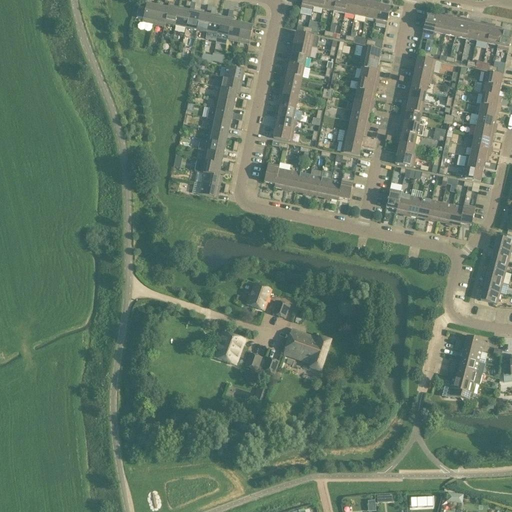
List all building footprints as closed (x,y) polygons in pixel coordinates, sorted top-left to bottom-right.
[(312,11),(314,0),(302,0),(301,9),(312,11)] [(314,0),(312,11),(313,8),(323,10),(325,0),(314,0)] [(325,0),(323,10),(333,12),(336,0),(325,0)] [(336,0),(333,12),(344,15),(347,0),(336,0)] [(347,0),(344,15),(355,17),(358,0),(347,0)] [(364,0),(358,0),(355,17),(365,19),(369,1),(364,0)] [(375,24),(379,6),(380,3),(369,1),(365,19),(375,21),(375,24)] [(379,6),(375,24),(386,27),(390,8),(379,6),(380,3),(379,6)] [(153,25),(157,7),(146,5),(142,23),(153,25)] [(168,6),(167,9),(168,9),(164,25),(165,25),(175,27),(179,9),(168,6)] [(157,7),(153,25),(164,28),(165,25),(164,25),(168,9),(167,9),(157,7)] [(179,9),(175,27),(186,29),(189,11),(179,9)] [(196,31),(200,13),(189,11),(186,29),(196,31)] [(200,13),(196,31),(207,33),(211,15),(200,13)] [(211,15),(207,33),(217,36),(221,18),(211,15)] [(433,37),(438,15),(437,15),(437,18),(426,16),(422,34),(433,37)] [(438,15),(433,37),(434,37),(434,34),(445,36),(448,18),(438,15)] [(231,23),(232,20),(221,18),(217,36),(227,38),(228,38),(231,23)] [(448,18),(445,36),(455,38),(459,20),(448,18)] [(459,20),(455,38),(466,40),(470,22),(459,20)] [(470,22),(466,40),(476,42),(480,24),(470,22)] [(242,25),(231,23),(228,38),(227,38),(227,41),(238,43),(242,25)] [(308,29),(307,33),(311,34),(318,35),(319,31),(312,30),(314,23),(310,23),(309,29),(308,29)] [(480,24),(476,42),(487,45),(491,27),(480,24)] [(242,25),(238,43),(249,45),(253,27),(242,25)] [(491,27),(487,45),(497,47),(496,50),(497,50),(501,29),(491,27)] [(501,29),(497,50),(508,52),(511,34),(501,32),(502,29),(501,29)] [(320,39),(314,37),(296,33),(293,44),(311,48),(317,49),(320,39)] [(361,39),(360,44),(366,46),(370,47),(371,42),(367,41),(367,40),(361,39)] [(311,48),(293,44),(291,54),(288,54),(309,59),(311,48)] [(360,58),(379,62),(381,51),(363,47),(360,58)] [(286,65),(304,69),(306,58),(309,59),(288,54),(286,65)] [(376,72),(379,62),(360,58),(358,69),(379,73),(376,72)] [(417,59),(415,70),(433,74),(435,63),(417,59)] [(472,62),(471,68),(481,70),(483,64),(472,62)] [(483,64),(481,70),(488,72),(492,72),(493,68),(489,67),(489,65),(483,64)] [(284,75),(302,79),(304,69),(286,65),(284,75)] [(242,83),(244,72),(226,68),(223,79),(242,83)] [(359,80),(377,84),(379,73),(358,69),(361,70),(359,80)] [(410,80),(431,84),(433,74),(415,70),(413,80),(410,79),(410,80)] [(500,88),(503,77),(484,73),(482,84),(500,88)] [(281,86),(300,90),(302,79),(284,75),(281,86)] [(239,93),(242,83),(223,79),(221,89),(236,92),(236,93),(239,93)] [(357,91),(375,94),(377,84),(359,80),(357,91)] [(431,84),(410,80),(408,90),(426,94),(428,84),(431,85),(431,84)] [(480,94),(501,99),(501,98),(498,98),(500,88),(482,84),(480,94)] [(279,96),(297,100),(300,90),(281,86),(279,96)] [(234,103),(236,93),(236,92),(221,89),(218,88),(216,99),(234,103)] [(405,101),(423,105),(426,94),(408,90),(405,101)] [(354,101),(373,105),(375,94),(357,91),(354,101)] [(481,106),(499,109),(501,99),(480,94),(480,95),(483,95),(481,106)] [(280,107),(295,111),(297,100),(279,96),(277,107),(280,107)] [(214,110),(232,114),(234,103),(216,99),(214,110)] [(352,112),(370,115),(373,105),(354,101),(352,112)] [(403,111),(421,115),(423,105),(405,101),(403,111)] [(478,116),(496,120),(499,109),(481,106),(478,116)] [(275,117),(296,122),(293,121),(295,111),(280,107),(277,107),(275,117)] [(207,119),(230,124),(232,114),(214,110),(209,109),(207,119)] [(401,122),(419,126),(421,115),(403,111),(401,122)] [(350,122),(368,126),(370,115),(352,112),(350,122)] [(476,127),(494,131),(496,120),(478,116),(476,127)] [(275,129),(294,132),(296,122),(275,117),(275,118),(278,118),(275,129)] [(209,131),(227,135),(230,124),(207,119),(212,120),(209,131)] [(345,132),(366,137),(368,126),(350,122),(348,132),(345,132)] [(399,132),(417,136),(419,126),(401,122),(399,132)] [(474,137),(492,141),(494,131),(476,127),(474,137)] [(294,132),(275,129),(273,140),(291,143),(294,132)] [(207,141),(225,145),(227,135),(209,131),(207,141)] [(366,137),(345,132),(343,143),(361,147),(363,136),(366,137)] [(396,143),(417,147),(418,147),(415,147),(417,136),(399,132),(396,143)] [(472,148),(490,152),(492,141),(474,137),(472,148)] [(205,152),(223,156),(225,145),(207,141),(205,152)] [(361,147),(343,143),(340,154),(358,157),(361,147)] [(397,154),(415,158),(417,147),(396,143),(399,144),(397,154)] [(466,158),(487,162),(490,152),(472,148),(469,158),(466,157),(466,158)] [(203,163),(221,166),(223,156),(205,152),(203,163)] [(415,158),(397,154),(395,165),(413,169),(415,158)] [(487,163),(487,162),(466,158),(464,168),(482,172),(484,162),(487,163)] [(194,172),(203,174),(218,177),(219,177),(221,166),(203,163),(197,161),(194,172)] [(274,188),(279,167),(268,165),(264,183),(274,185),(274,188)] [(279,167),(274,188),(285,190),(289,172),(278,170),(279,167)] [(482,172),(464,168),(462,179),(480,183),(482,172)] [(404,174),(403,178),(414,180),(416,172),(405,170),(404,174)] [(289,172),(285,190),(295,193),(299,175),(289,172)] [(219,177),(218,177),(203,174),(201,184),(219,188),(221,177),(219,177)] [(299,175),(295,193),(306,195),(310,177),(299,175)] [(310,177),(306,195),(316,197),(320,179),(310,177)] [(320,179),(316,197),(327,199),(331,181),(320,179)] [(331,181),(327,199),(338,202),(342,180),(341,183),(331,181)] [(342,180),(338,202),(339,199),(349,201),(353,183),(342,180)] [(219,188),(201,184),(199,195),(217,199),(219,188)] [(396,214),(400,193),(389,190),(386,208),(396,211),(396,214)] [(400,193),(396,214),(406,216),(410,198),(400,196),(401,193),(400,193)] [(410,198),(406,216),(417,218),(421,200),(410,198)] [(421,200),(417,218),(428,220),(431,202),(421,200)] [(431,202),(428,220),(438,223),(442,205),(431,202)] [(442,205),(438,223),(449,225),(453,207),(442,205)] [(453,207),(449,225),(459,227),(464,206),(463,206),(463,209),(453,207)] [(475,208),(464,206),(459,227),(460,227),(460,224),(471,227),(475,208)] [(492,248),(509,252),(511,241),(495,237),(492,248)] [(490,259),(507,263),(509,252),(492,248),(490,259)] [(487,269),(504,273),(507,263),(490,259),(487,269)] [(485,280),(502,284),(504,273),(487,269),(485,280)] [(483,291),(499,294),(502,284),(485,280),(483,291)] [(253,286),(245,307),(263,313),(271,292),(253,286)] [(499,294),(483,291),(480,301),(497,306),(499,294)] [(288,308),(276,304),(272,316),(284,320),(288,308)] [(295,323),(302,326),(306,316),(298,314),(295,323)] [(224,326),(217,323),(215,329),(222,331),(224,326)] [(307,368),(320,372),(330,342),(319,338),(318,340),(291,331),(283,356),(308,364),(307,368)] [(213,360),(235,367),(244,342),(222,334),(213,360)] [(464,348),(481,353),(484,342),(466,337),(464,348)] [(461,359),(478,363),(481,353),(464,348),(461,359)] [(502,351),(494,349),(492,356),(500,358),(502,351)] [(257,372),(261,360),(249,356),(245,368),(257,372)] [(511,376),(511,358),(510,359),(509,356),(503,356),(504,368),(503,368),(503,377),(511,376)] [(482,375),(483,375),(485,365),(478,363),(461,359),(458,369),(482,375)] [(274,376),(279,364),(266,360),(262,372),(274,376)] [(482,375),(458,369),(456,379),(452,378),(452,379),(479,386),(482,375)] [(449,389),(447,388),(445,394),(457,397),(469,401),(470,399),(472,400),(476,385),(479,386),(452,379),(449,389)] [(268,393),(259,391),(255,403),(264,406),(268,393)] [(461,503),(462,494),(448,492),(447,502),(461,503)] [(432,498),(416,499),(417,508),(432,507),(432,498)]
